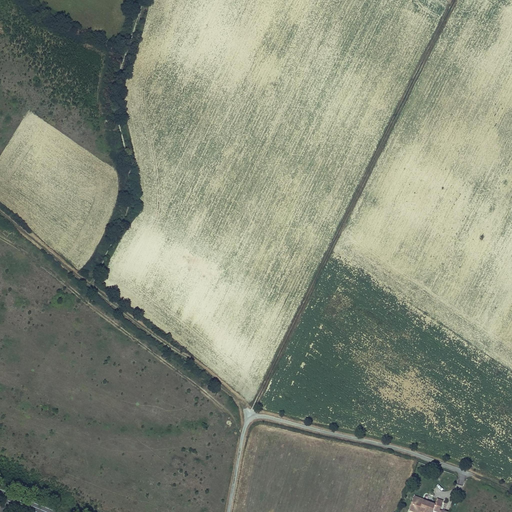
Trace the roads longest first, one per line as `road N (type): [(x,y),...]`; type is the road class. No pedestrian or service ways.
road 1 (unclassified): [(229,511),(251,417),(399,448),(468,472)]
road 2 (track): [(90,285),(251,417)]
